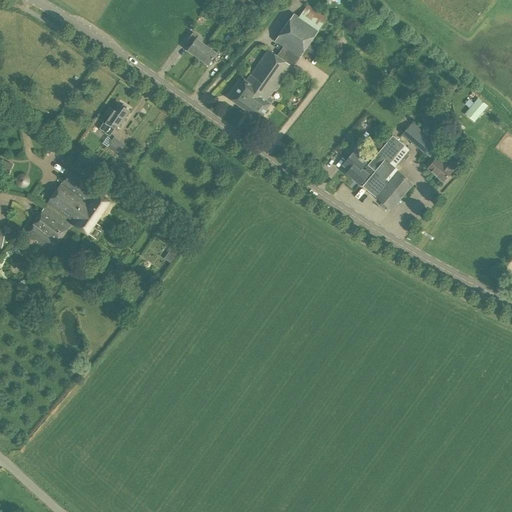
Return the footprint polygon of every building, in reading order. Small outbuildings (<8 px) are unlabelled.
[(232,0),(230,4),(239,10),(245,0),(232,0)] [(327,19),(323,16),(307,5),(299,17),(294,13),(275,41),(284,47),(299,58),(327,19)] [(198,57),(206,46),(196,38),(198,36),(193,32),(188,39),(191,41),(188,45),(190,46),(187,50),(198,57)] [(206,46),(198,57),(209,65),(211,62),(212,63),(215,59),(219,61),(224,55),(218,51),(216,53),(206,46)] [(293,67),(299,58),(284,47),(277,56),(269,67),(270,68),(259,83),(264,87),(247,111),(260,120),(271,103),(267,100),(291,66),(293,67)] [(269,67),(277,56),(268,50),(251,75),(251,74),(246,81),(244,79),(230,99),(247,111),(264,87),(259,83),(270,68),(269,67)] [(465,104),(469,108),(465,113),(475,122),(487,106),(478,98),(474,103),(469,99),(465,104)] [(121,105),(119,104),(115,110),(110,107),(101,119),(104,121),(99,128),(110,136),(115,129),(111,127),(114,123),(118,126),(128,110),(126,109),(127,106),(123,104),(121,105)] [(435,117),(429,123),(431,124),(432,124),(434,126),(438,120),(435,117)] [(427,136),(422,132),(412,122),(402,134),(425,153),(430,157),(439,147),(434,143),(435,142),(427,136)] [(423,129),(423,130),(423,132),(424,133),(425,134),(426,135),(427,135),(429,135),(430,135),(431,135),(432,134),(433,133),(434,132),(435,131),(435,129),(435,128),(434,127),(434,126),(432,124),(431,124),(429,123),(428,123),(427,124),(425,124),(424,125),(424,126),(423,128),(423,129)] [(118,155),(126,144),(114,136),(105,148),(116,155),(117,154),(118,155)] [(362,169),(353,179),(360,184),(361,183),(363,185),(376,196),(376,197),(391,210),(413,184),(394,168),(409,150),(393,136),(369,165),(368,164),(365,167),(367,169),(365,171),(362,169)] [(379,149),(383,144),(375,137),(371,142),(379,149)] [(353,179),(362,169),(361,168),(366,163),(354,152),(345,163),(343,165),(349,170),(346,173),(353,179)] [(452,171),(460,161),(450,153),(442,162),(437,158),(428,168),(443,181),(452,171)] [(0,158),(0,171),(9,175),(13,164),(0,158)] [(87,234),(110,201),(93,190),(94,189),(69,172),(47,203),(71,220),(70,222),(87,234)] [(51,253),(70,225),(45,207),(25,234),(51,253)]
